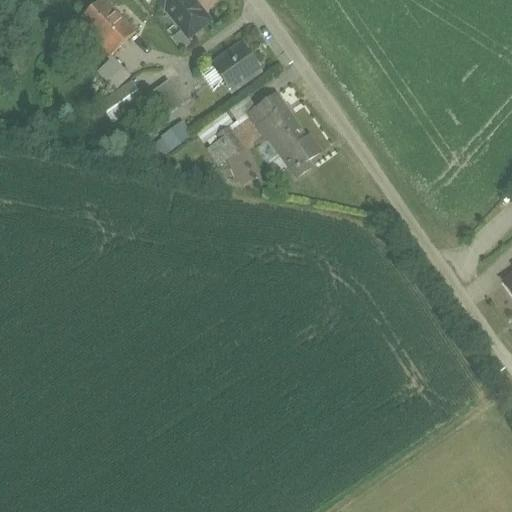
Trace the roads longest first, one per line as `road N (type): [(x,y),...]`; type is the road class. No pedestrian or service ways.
road 1 (unclassified): [(511,345),(269,0)]
road 2 (track): [(325,511),(511,381)]
